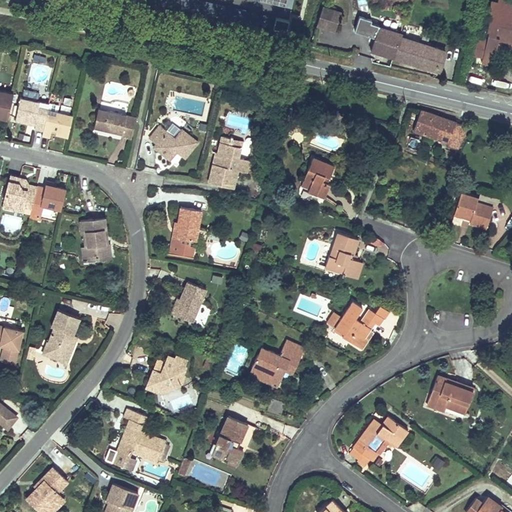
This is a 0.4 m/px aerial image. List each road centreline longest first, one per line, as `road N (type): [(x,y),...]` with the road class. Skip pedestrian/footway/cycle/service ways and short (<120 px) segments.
road 1 (primary): [(511,113),(35,0)]
road 2 (unclassified): [(0,482),(115,349),(138,279),(135,224),(122,197),(89,171),(0,149)]
road 3 (residential): [(273,511),(290,460),(328,408),(413,345)]
road 4 (residential): [(511,283),(504,271),(460,258),(425,265),(413,345)]
